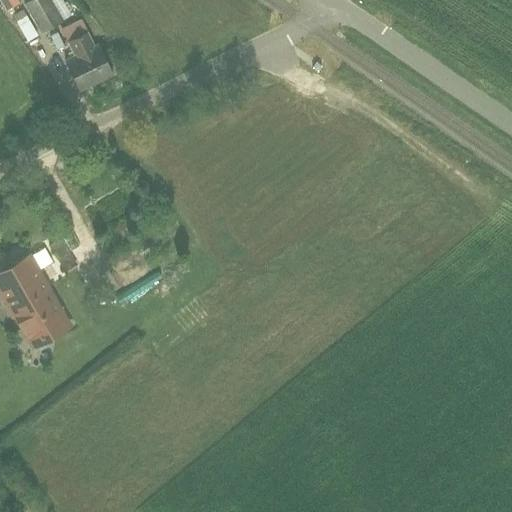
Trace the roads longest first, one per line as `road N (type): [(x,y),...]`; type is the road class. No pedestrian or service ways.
road 1 (unclassified): [(339,6),(0,176)]
road 2 (residential): [(511,126),(339,6)]
